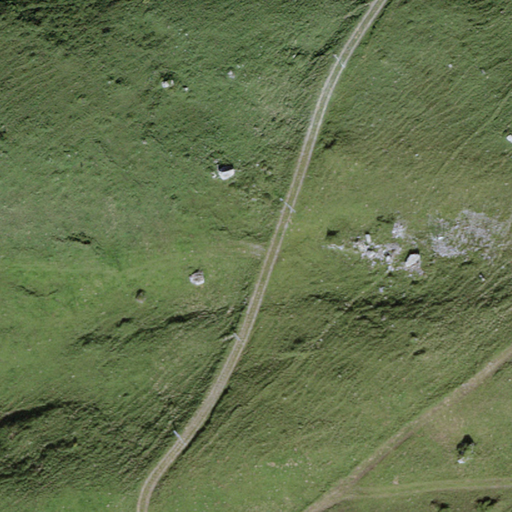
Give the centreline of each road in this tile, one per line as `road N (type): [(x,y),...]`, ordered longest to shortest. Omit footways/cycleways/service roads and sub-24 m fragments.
road 1 (track): [(140,511),(157,472),(232,359),(321,106),(382,0)]
road 2 (track): [(313,511),(511,352)]
road 3 (track): [(336,495),(511,483)]
